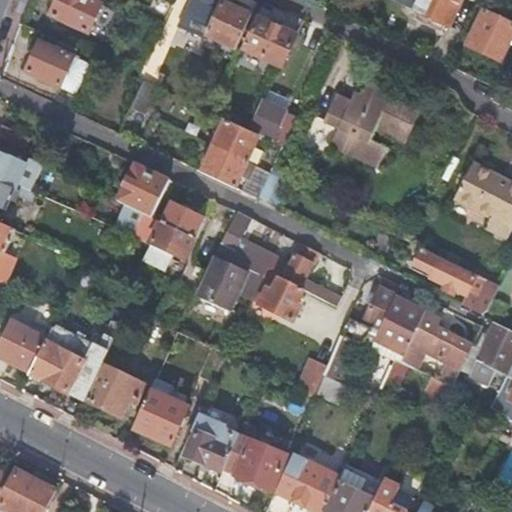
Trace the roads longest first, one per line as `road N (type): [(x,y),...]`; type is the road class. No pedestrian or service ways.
road 1 (residential): [(0,94),(374,271)]
road 2 (residential): [(273,0),(453,84),(473,109),(511,128)]
road 3 (residential): [(0,412),(193,511)]
